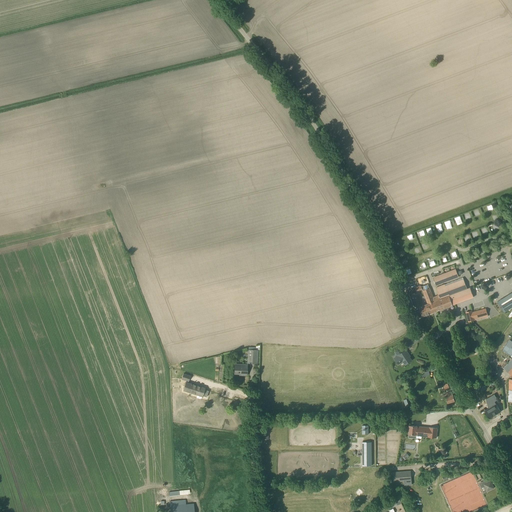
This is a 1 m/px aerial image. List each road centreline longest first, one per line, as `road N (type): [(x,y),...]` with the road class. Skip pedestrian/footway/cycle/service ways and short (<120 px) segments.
road 1 (unclassified): [(484,429),(421,333),(379,235),(327,145),(216,0)]
road 2 (unclassified): [(262,511),(249,393)]
